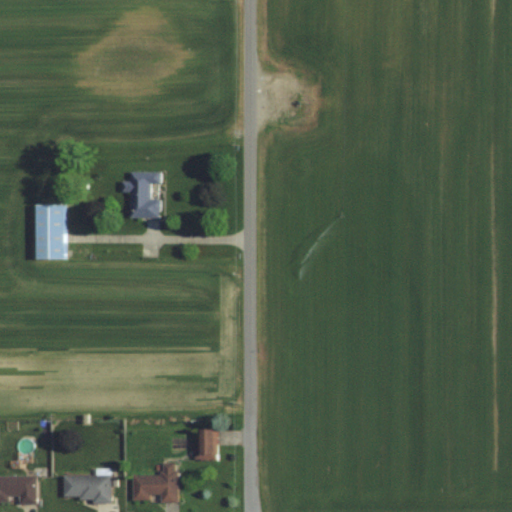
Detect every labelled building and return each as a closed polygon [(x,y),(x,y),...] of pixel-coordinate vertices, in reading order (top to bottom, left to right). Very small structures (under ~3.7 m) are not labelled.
[(160,217),(160,199),(151,199),(151,184),(161,184),(161,171),(131,171),(131,181),(122,181),(122,193),(130,193),(130,217),(160,217)] [(64,204),(37,204),(37,259),(64,259),(64,204)] [(198,460),(216,460),(216,429),(198,429),(198,460)] [(133,475),(133,502),(177,502),(177,463),(162,463),(162,475),(133,475)] [(37,475),(0,475),(0,501),(19,501),(19,504),(37,504),(37,475)] [(111,501),(111,475),(64,475),(64,501),(111,501)]
